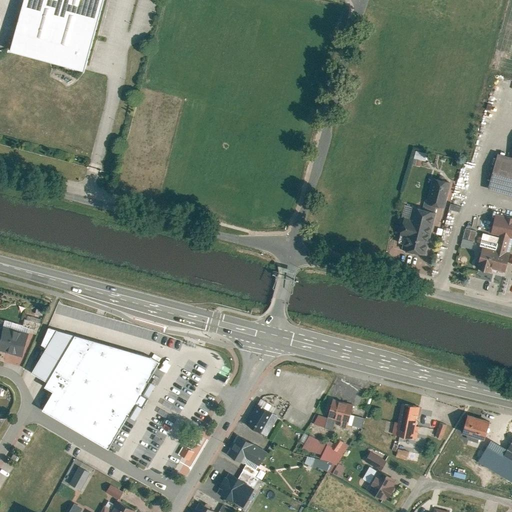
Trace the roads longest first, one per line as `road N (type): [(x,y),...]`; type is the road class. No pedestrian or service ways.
road 1 (unclassified): [(0,175),(294,253)]
road 2 (primary): [(0,262),(269,332)]
road 3 (unclassified): [(357,0),(294,253)]
road 4 (primary): [(269,332),(511,394)]
road 5 (unclassified): [(294,253),(511,310)]
road 6 (residential): [(269,332),(183,494)]
road 7 (unknown): [(434,289),(493,122)]
road 8 (residential): [(183,494),(30,414)]
road 9 (residential): [(511,505),(425,481),(405,511)]
